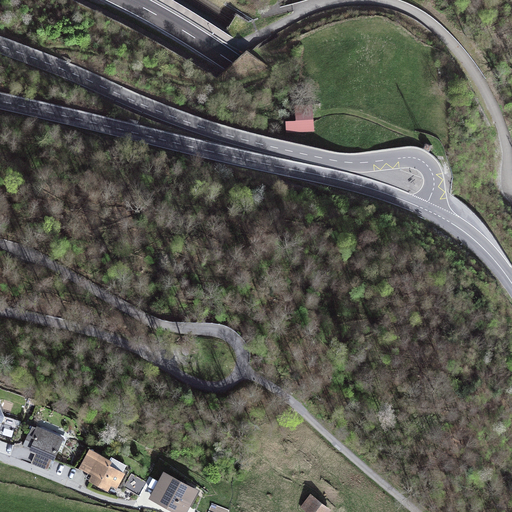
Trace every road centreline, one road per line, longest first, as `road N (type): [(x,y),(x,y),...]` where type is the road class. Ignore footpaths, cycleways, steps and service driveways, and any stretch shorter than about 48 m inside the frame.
road 1 (unclassified): [(0,310),(92,331),(209,388),(232,383),(243,358),(222,329),(147,319),(0,243)]
road 2 (tertiary): [(0,45),(225,135),(337,161),(417,159),(433,178),(424,209)]
road 3 (motorway): [(511,254),(128,0)]
road 4 (primary): [(424,209),(331,177),(0,102)]
road 5 (residential): [(511,191),(499,118),(471,66),(424,18),(372,0)]
road 6 (residential): [(354,0),(311,9),(244,43),(229,40)]
